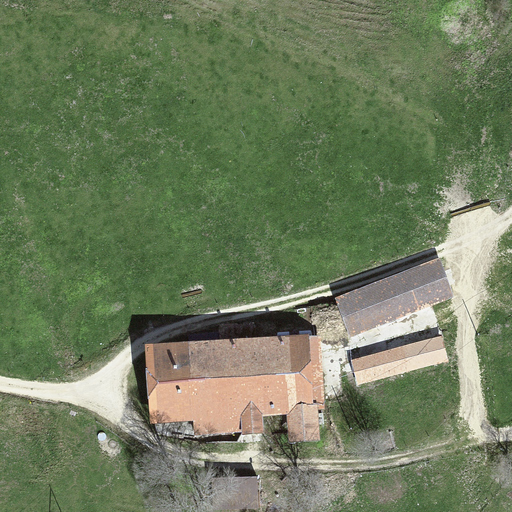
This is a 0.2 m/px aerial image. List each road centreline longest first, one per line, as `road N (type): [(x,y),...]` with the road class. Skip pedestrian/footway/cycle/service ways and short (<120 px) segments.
road 1 (track): [(71,399),(151,341),(327,298),(481,240),(511,219)]
road 2 (track): [(511,437),(373,469),(257,468),(175,454),(71,399)]
